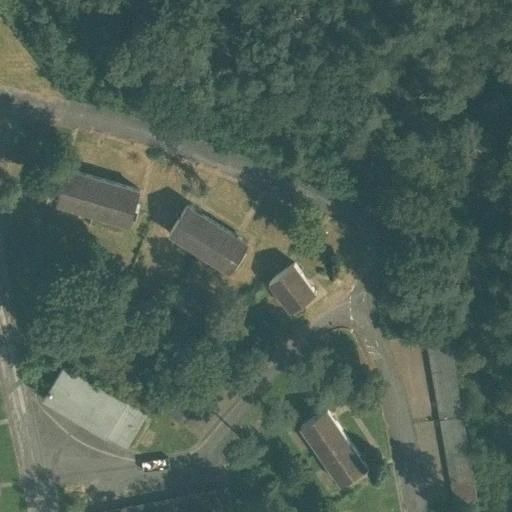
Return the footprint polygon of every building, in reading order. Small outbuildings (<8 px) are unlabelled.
[(65,164),(54,203),(131,223),(141,184),(65,164)] [(229,270),(250,237),(186,198),(166,230),(229,270)] [(286,311),(317,289),(295,258),(264,281),(286,311)] [(473,489),(453,328),(430,331),(450,492),(473,489)] [(129,444),(149,408),(63,360),(43,397),(129,444)] [(189,384),(166,407),(182,422),(205,399),(189,384)] [(301,420),(337,482),(367,465),(331,403),(301,420)] [(153,511),(153,503),(103,505),(103,511),(153,511)]
